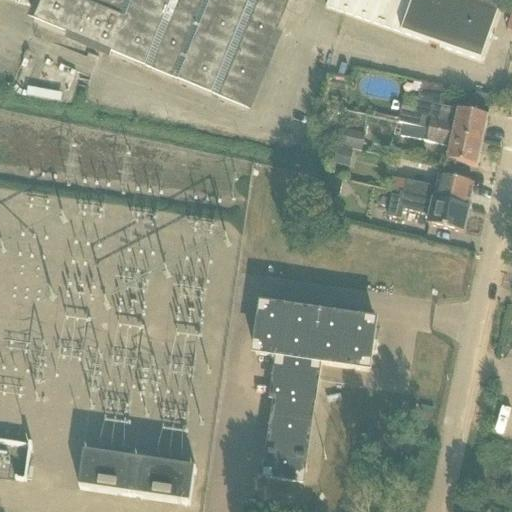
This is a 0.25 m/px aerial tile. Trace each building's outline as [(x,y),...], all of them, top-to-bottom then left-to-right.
[(43,0),(33,24),(245,112),(292,0),(2,0),(16,6),(18,0),(43,0)] [(329,0),(326,8),(346,14),(483,64),(502,10),(474,0),(329,0)] [(422,84),(420,95),(446,97),(447,90),(422,84)] [(434,108),(431,120),(402,113),(399,125),(404,126),(404,128),(483,145),(489,119),(434,108)] [(448,164),(478,170),(483,145),(404,128),(401,139),(447,149),(448,144),(452,145),(448,164)] [(348,132),(345,147),(362,151),(366,136),(348,132)] [(350,169),(354,153),(338,150),(334,166),(350,169)] [(469,211),(474,187),(440,179),(437,190),(407,183),(393,180),(391,192),(404,195),(404,196),(469,211)] [(332,181),(329,194),(341,196),(344,184),(332,181)] [(463,235),(469,211),(404,196),(401,195),(400,200),(392,198),(388,219),(401,222),(403,212),(431,218),(429,228),(463,235)] [(279,399),(266,480),(303,485),(320,367),(369,374),(376,326),(263,308),(256,355),(280,359),(274,398),(279,399)] [(0,475),(33,479),(36,443),(0,439),(0,475)] [(192,507),(197,472),(86,456),(81,491),(192,507)]
